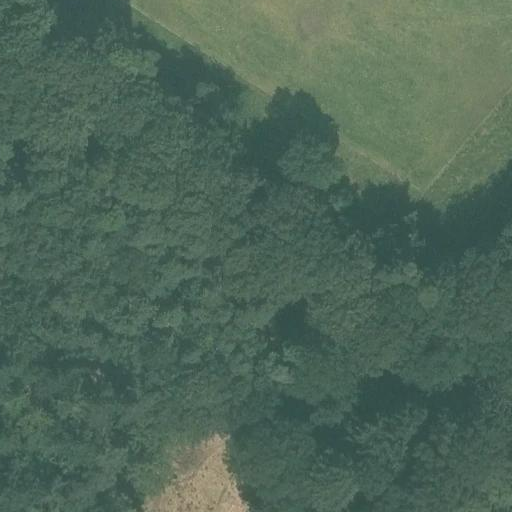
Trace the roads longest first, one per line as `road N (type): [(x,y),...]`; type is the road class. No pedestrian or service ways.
road 1 (unclassified): [(471,376),(0,54)]
road 2 (unclassified): [(463,511),(451,436),(471,376)]
